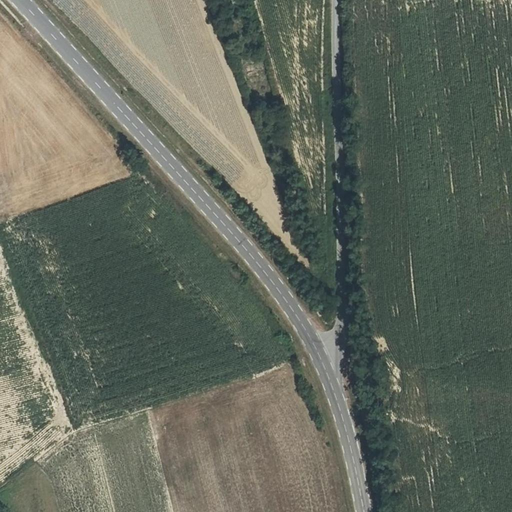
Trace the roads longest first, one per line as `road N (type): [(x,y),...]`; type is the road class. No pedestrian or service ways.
road 1 (tertiary): [(323,365),(281,291),(18,0)]
road 2 (unclassified): [(323,365),(339,326),(337,0)]
road 3 (tertiary): [(362,511),(323,365)]
